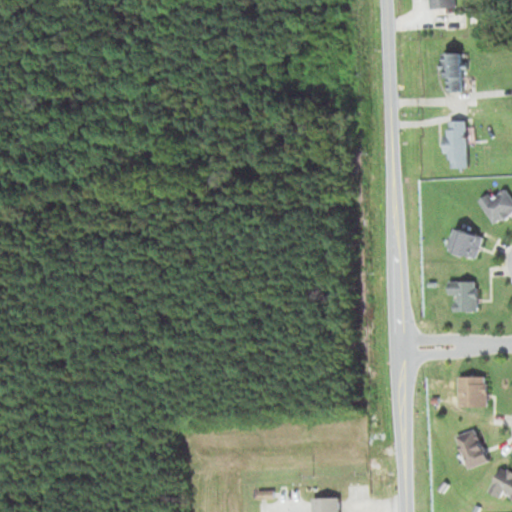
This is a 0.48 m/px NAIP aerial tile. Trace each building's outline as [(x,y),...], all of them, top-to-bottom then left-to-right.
[(430,0),(431,8),(458,7),(458,0),(430,0)] [(445,53),(446,92),(467,91),(466,52),(445,53)] [(449,120),(451,135),(444,136),(444,153),(451,153),(451,170),(471,169),(468,119),(449,120)] [(482,199),(498,225),(511,215),(511,188),(509,183),(482,199)] [(449,250),(458,226),(487,236),(478,260),(449,250)] [(450,282),(450,296),(456,296),(456,310),(480,309),(478,281),(450,282)] [(460,376),(461,406),(492,404),(490,375),(460,376)] [(430,394),(440,394),(440,403),(430,403),(430,394)] [(456,435),(470,469),(492,460),(479,426),(456,435)] [(511,470),(501,464),(486,490),(502,499),(508,489),(511,491),(511,470)] [(258,490),(258,499),(277,498),(277,489),(258,490)] [(314,498),(314,511),(343,511),(343,497),(314,498)] [(473,500),(482,504),(478,511),(476,511),(469,508),(473,500)]
